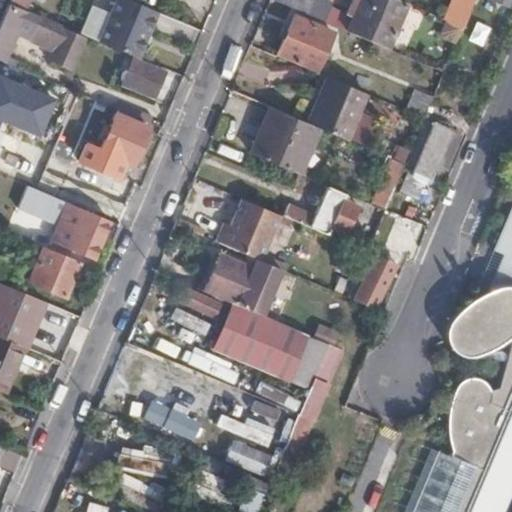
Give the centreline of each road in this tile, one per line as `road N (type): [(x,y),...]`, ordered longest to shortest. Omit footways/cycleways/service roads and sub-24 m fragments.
road 1 (residential): [(241,0),(25,511)]
road 2 (residential): [(511,89),(388,389)]
